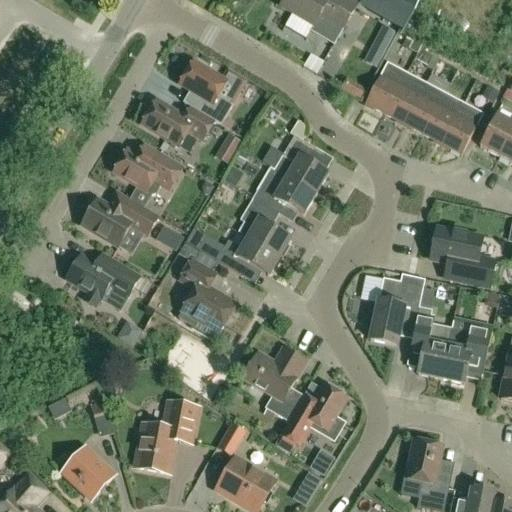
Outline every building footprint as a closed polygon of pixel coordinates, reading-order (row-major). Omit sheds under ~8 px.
[(285,0),(280,10),(291,16),(284,28),(305,41),(310,32),(333,46),(342,31),(358,4),(351,0),(285,0)] [(394,0),(414,11),(420,0),(394,0)] [(377,41),(367,59),(378,64),(387,47),(377,41)] [(227,71),(221,82),(194,66),(181,87),(207,103),(200,115),(215,124),(223,129),(233,108),(234,108),(248,83),(227,71)] [(385,119),(406,77),(387,67),(365,109),(385,119)] [(404,129),(425,88),(406,77),(385,119),(404,129)] [(423,139),(444,98),(425,88),(404,129),(423,139)] [(442,149),(463,108),(444,98),(423,139),(442,149)] [(215,124),(200,115),(191,110),(184,121),(157,105),(156,107),(153,107),(149,114),(150,117),(143,129),(179,150),(187,135),(203,144),(215,124)] [(463,108),(442,149),(461,159),(482,119),(463,108)] [(498,161),(511,134),(511,127),(495,119),(478,151),(498,161)] [(511,168),(511,134),(498,161),(511,168)] [(233,166),(244,144),(232,138),(221,160),(233,166)] [(283,160),(275,174),(315,198),(328,177),(325,175),(315,169),(323,157),(302,145),(295,140),(283,160)] [(170,195),(183,174),(143,149),(136,160),(128,155),(114,176),(152,199),(156,198),(161,190),(170,195)] [(275,174),(256,204),(277,217),(282,208),(297,217),(303,220),(315,198),(275,174)] [(147,240),(158,221),(116,196),(108,210),(98,203),(82,230),(119,251),(130,231),(147,240)] [(253,202),(240,224),(254,232),(248,242),(279,260),(290,242),(271,231),(268,229),(274,217),(276,218),(277,217),(256,204),(253,202)] [(489,292),(494,265),(478,262),(482,242),(437,233),(436,237),(432,238),(431,246),(433,248),(430,264),(448,268),(445,283),(489,292)] [(228,243),(216,265),(242,280),(249,268),(267,279),(279,260),(248,242),(242,251),(228,243)] [(67,284),(87,295),(82,304),(97,312),(110,290),(129,301),(141,281),(111,263),(101,257),(95,268),(81,259),(67,284)] [(181,313),(182,314),(178,320),(195,331),(199,324),(218,336),(235,308),(208,292),(216,278),(191,263),(180,282),(194,290),(181,313)] [(378,304),(369,343),(395,348),(396,349),(398,339),(402,318),(416,321),(418,309),(422,291),(423,290),(424,282),(413,280),(401,277),(401,279),(399,285),(385,282),(380,304),(378,304)] [(410,348),(407,360),(420,362),(418,371),(417,377),(440,382),(447,349),(451,331),(432,327),(435,313),(431,312),(430,312),(418,309),(416,321),(411,342),(410,348)] [(447,349),(440,382),(463,387),(464,387),(465,380),(466,376),(481,379),(484,363),(491,331),(474,327),(473,335),(451,331),(447,349)] [(288,424),(303,398),(291,390),(295,383),(294,382),(305,364),(283,351),(274,366),(257,355),(242,381),(271,399),(265,410),(288,424)] [(511,359),(507,359),(499,402),(511,404),(511,359)] [(343,427),(333,421),(345,402),(336,396),(335,392),(329,389),(325,389),(323,388),(313,404),(303,398),(288,424),(279,438),(297,449),(308,430),(332,445),(343,427)] [(64,400),(47,410),(54,422),(71,414),(64,400)] [(90,408),(93,420),(107,416),(103,404),(90,408)] [(112,429),(128,423),(121,405),(105,410),(112,429)] [(192,447),(198,412),(169,406),(164,432),(144,428),(135,471),(168,478),(175,444),(192,447)] [(230,460),(246,434),(231,425),(215,451),(230,460)] [(432,485),(437,462),(439,449),(412,444),(405,482),(419,485),(415,510),(427,511),(442,511),(447,487),(432,485)] [(93,502),(115,479),(85,451),(63,475),(93,502)] [(247,511),(258,511),(275,484),(234,460),(215,493),(247,511)] [(313,474),(297,502),(311,509),(326,481),(313,474)] [(35,511),(33,509),(47,495),(29,479),(16,493),(15,492),(0,508),(0,511),(35,511)] [(489,511),(491,505),(493,497),(469,492),(464,511),(489,511)]
